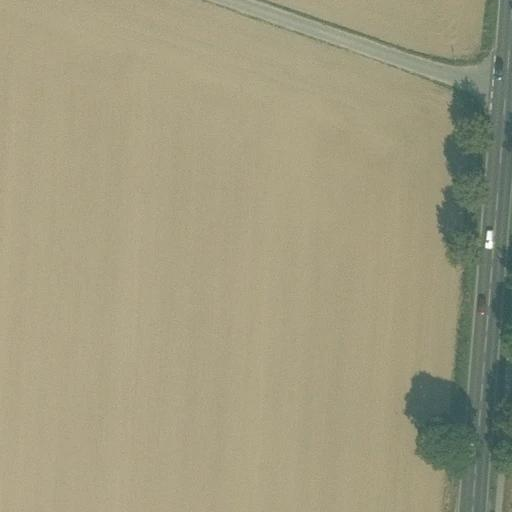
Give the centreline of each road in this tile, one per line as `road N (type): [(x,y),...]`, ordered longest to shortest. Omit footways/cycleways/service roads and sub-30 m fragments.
road 1 (primary): [(505,94),(473,511)]
road 2 (unclassified): [(226,0),(505,94)]
